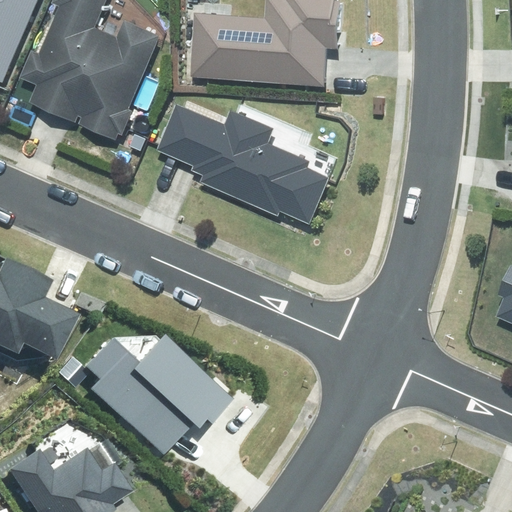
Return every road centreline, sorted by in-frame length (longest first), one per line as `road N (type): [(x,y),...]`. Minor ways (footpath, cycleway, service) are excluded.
road 1 (residential): [(0,195),(375,350)]
road 2 (residential): [(375,350),(407,282),(431,159),(437,0)]
road 3 (residential): [(291,511),(375,350)]
road 4 (residential): [(375,350),(511,408)]
